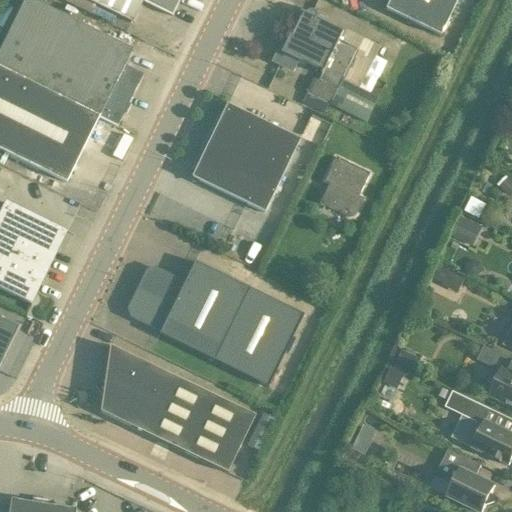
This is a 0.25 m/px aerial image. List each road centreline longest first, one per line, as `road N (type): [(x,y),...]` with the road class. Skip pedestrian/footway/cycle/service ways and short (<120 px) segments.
road 1 (unclassified): [(228,0),(43,374),(26,430)]
road 2 (unclassified): [(26,430),(207,511)]
